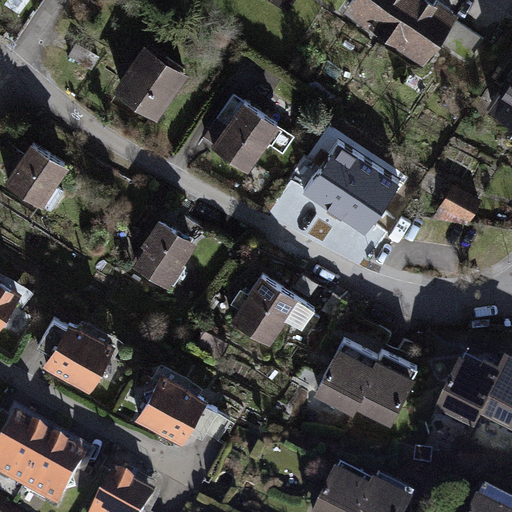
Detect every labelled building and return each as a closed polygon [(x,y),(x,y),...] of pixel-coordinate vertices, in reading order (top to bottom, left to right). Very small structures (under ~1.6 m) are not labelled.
[(0,0),(0,27),(16,38),(41,0),(0,0)] [(433,56),(469,2),(465,0),(358,0),(356,4),(433,56)] [(186,71),(139,41),(109,89),(156,118),(186,71)] [(511,79),(495,105),(511,115),(511,79)] [(276,122),(238,98),(207,147),(244,171),(276,122)] [(338,135),(302,195),(343,220),(380,160),(338,135)] [(72,161),(32,137),(3,186),(42,209),(72,161)] [(477,227),(493,201),(463,184),(448,210),(477,227)] [(197,240),(158,217),(130,265),(169,288),(197,240)] [(295,294),(259,271),(227,320),(263,343),(295,294)] [(0,320),(18,295),(0,282),(0,320)] [(115,343),(68,316),(38,369),(85,396),(115,343)] [(382,364),(348,346),(325,391),(363,411),(370,397),(406,415),(426,375),(386,355),(382,364)] [(501,381),(468,364),(445,412),(480,429),(486,417),(511,429),(511,367),(509,366),(501,381)] [(207,398),(159,371),(129,423),(177,450),(207,398)] [(88,456),(19,417),(0,449),(0,477),(56,510),(88,456)] [(147,511),(158,493),(117,470),(93,511),(147,511)] [(366,494),(336,478),(317,511),(408,511),(411,507),(370,485),(366,494)] [(496,511),(478,503),(473,511),(496,511)]
